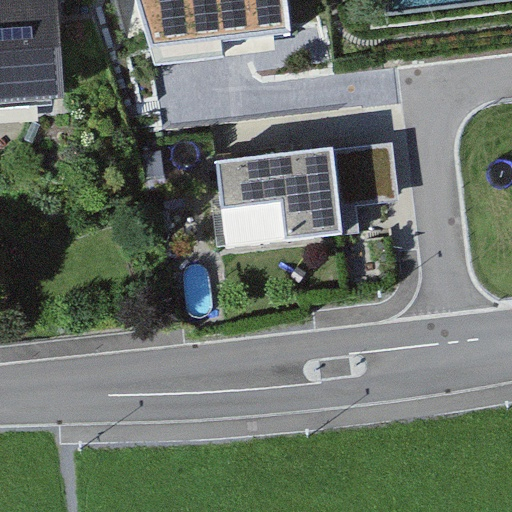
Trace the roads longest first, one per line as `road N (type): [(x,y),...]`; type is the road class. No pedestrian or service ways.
road 1 (tertiary): [(451,344),(0,394)]
road 2 (residential): [(451,344),(435,107),(454,87),(511,77)]
